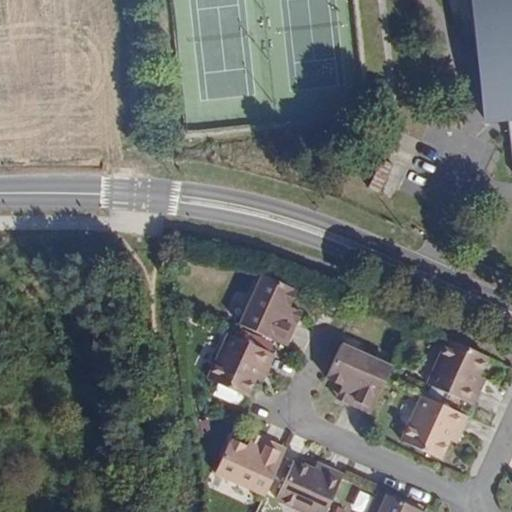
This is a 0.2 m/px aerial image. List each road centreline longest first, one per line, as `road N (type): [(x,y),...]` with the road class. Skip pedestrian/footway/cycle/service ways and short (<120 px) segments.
road 1 (tertiary): [(511,315),(339,238),(247,210),(149,194),(0,193)]
road 2 (residential): [(310,425),(475,510)]
